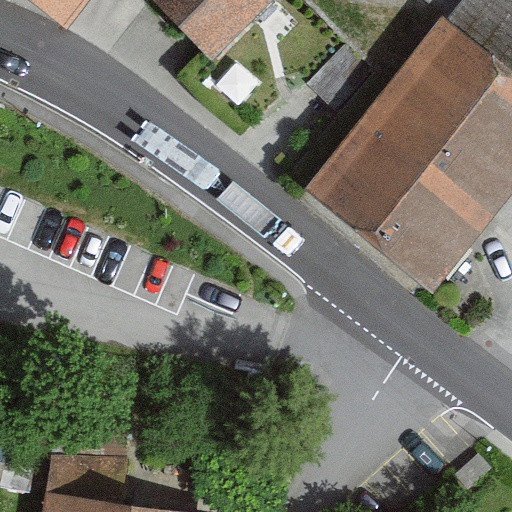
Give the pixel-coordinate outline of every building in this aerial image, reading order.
[(24,0),(67,33),(93,0),(24,0)] [(148,0),(147,2),(217,72),(288,0),(148,0)] [(511,0),(470,0),(451,25),(511,74),(511,0)] [(511,74),(451,25),(315,193),(439,293),(511,202),(511,74)] [(181,511),(57,490),(53,511),(181,511)]
